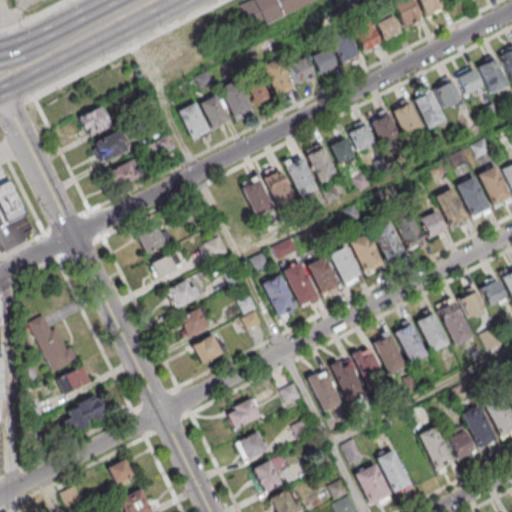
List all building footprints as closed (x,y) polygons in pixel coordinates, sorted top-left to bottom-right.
[(315,0),(242,0),(238,2),(245,20),(260,13),(264,23),(315,0)] [(401,26),(387,1),(388,0),(408,0),(417,17),(401,26)] [(414,0),(434,0),(437,6),(421,14),(414,0)] [(376,41),(363,11),(345,19),(358,49),(376,41)] [(380,39),(396,31),(387,14),(372,22),(380,39)] [(337,61),(323,32),(341,24),(354,54),(337,61)] [(159,49),(168,66),(196,53),(187,35),(159,49)] [(495,55),(511,47),(511,48),(511,78),(508,80),(495,55)] [(308,56),(322,48),(331,64),(316,72),(308,56)] [(286,63),(302,55),(311,75),(295,82),(286,63)] [(258,65),(273,57),(288,86),(273,94),(258,65)] [(474,66),(490,58),(503,85),(487,92),(474,66)] [(452,77),(468,69),(477,86),(460,94),(452,77)] [(267,96),(254,70),(240,77),(253,103),(267,96)] [(191,77),(204,71),(210,83),(196,89),(191,77)] [(431,88),(443,83),(440,77),(446,75),(457,99),(440,107),(431,88)] [(215,88),(230,80),(245,110),(230,117),(215,88)] [(409,99),(425,90),(440,119),(423,128),(409,99)] [(197,101),(212,94),(223,119),(209,126),(197,101)] [(174,110),(190,102),(204,130),(187,138),(174,110)] [(389,109),(405,102),(419,132),(404,139),(389,109)] [(75,115),(95,105),(104,123),(84,133),(75,115)] [(367,122),(384,114),(399,147),(383,155),(367,122)] [(344,131),(362,123),(371,143),(354,152),(344,131)] [(91,142),(115,130),(124,150),(100,161),(91,142)] [(146,144),(151,159),(173,152),(169,137),(146,144)] [(324,145),(340,137),(351,160),(334,167),(324,145)] [(474,158),(486,153),(482,141),(470,146),(474,158)] [(303,155),(320,147),(333,175),(316,183),(303,155)] [(280,165),(298,157),(312,188),(295,196),(280,165)] [(104,170),(129,158),(137,175),(113,187),(104,170)] [(511,161),(499,169),(511,194),(511,161)] [(474,174),(492,209),(509,200),(491,165),(474,174)] [(258,177),(276,169),(291,200),(274,209),(258,177)] [(452,185),(468,216),(478,211),(480,216),(488,212),(469,176),(452,185)] [(5,226),(0,215),(0,181),(7,178),(26,216),(5,226)] [(238,187),(254,179),(269,208),(253,216),(238,187)] [(319,188),(331,183),(336,197),(325,202),(319,188)] [(431,196),(447,227),(464,218),(448,187),(431,196)] [(311,193),(318,209),(305,215),(297,200),(311,193)] [(416,218),(425,237),(442,229),(432,210),(416,218)] [(390,220),(404,248),(414,243),(417,248),(424,245),(407,211),(390,220)] [(367,229),(382,260),(399,252),(385,221),(367,229)] [(134,232),(153,223),(163,242),(143,252),(134,232)] [(345,241),(359,272),(378,262),(363,232),(345,241)] [(218,260),(221,243),(203,240),(200,257),(218,260)] [(325,253),(343,286),(356,280),(353,275),(356,273),(341,245),(325,253)] [(146,260),(165,251),(175,270),(155,280),(146,260)] [(303,265),(321,297),(327,294),(324,289),(334,284),(319,256),(303,265)] [(279,270),(296,304),(306,299),(308,303),(315,299),(296,262),(279,270)] [(511,268),(498,276),(511,303),(511,268)] [(258,283),(276,319),(283,315),(282,312),(292,307),(276,274),(258,283)] [(476,287),(486,305),(494,301),(495,303),(503,299),(491,276),(484,279),(486,282),(476,287)] [(164,289),(184,280),(193,299),(174,309),(164,289)] [(455,298),(465,316),(482,308),(470,285),(463,289),(464,293),(455,298)] [(260,322),(246,295),(233,302),(247,328),(260,322)] [(431,305),(452,345),(469,336),(448,296),(431,305)] [(177,318),(196,308),(206,328),(186,337),(177,318)] [(412,320),(428,352),(445,343),(429,311),(412,320)] [(26,323),(42,315),(50,332),(55,329),(65,349),(68,347),(75,360),(52,373),(26,323)] [(390,332),(406,363),(423,354),(407,323),(390,332)] [(369,343),(384,374),(401,365),(383,330),(372,336),(374,340),(369,343)] [(190,346),(209,336),(219,356),(200,365),(190,346)] [(347,354),(365,389),(381,381),(364,348),(356,352),(355,350),(347,354)] [(327,366),(346,403),(354,399),(351,394),(359,390),(343,358),(327,366)] [(53,378),(59,395),(87,384),(81,368),(53,378)] [(303,376),(320,412),(338,403),(324,374),(315,378),(312,372),(303,376)] [(511,379),(498,387),(511,412),(511,379)] [(277,390),(284,403),(298,396),(291,383),(277,390)] [(478,400),(500,440),(511,432),(511,425),(494,391),(478,400)] [(71,431),(101,415),(91,395),(60,411),(71,431)] [(222,411),(231,428),(257,415),(248,398),(222,411)] [(458,413),(475,447),(493,438),(476,404),(458,413)] [(288,425),(296,440),(309,433),(301,419),(288,425)] [(415,433),(432,468),(449,460),(431,425),(415,433)] [(444,439),(453,459),(470,451),(458,425),(449,429),(452,435),(444,439)] [(233,442),(242,460),(267,447),(263,441),(260,442),(254,431),(233,442)] [(338,445),(348,464),(361,457),(351,438),(338,445)] [(372,457),(393,496),(409,488),(389,449),(372,457)] [(132,477),(122,458),(103,468),(113,487),(132,477)] [(249,468),(261,492),(278,483),(265,459),(249,468)] [(351,474),(368,507),(388,497),(371,464),(351,474)] [(324,485),(331,499),(345,492),(338,478),(324,485)] [(149,511),(138,489),(115,500),(120,511),(149,511)] [(266,497),(273,511),(294,511),(283,489),(266,497)] [(330,504),(334,511),(350,511),(354,510),(346,495),(330,504)]
